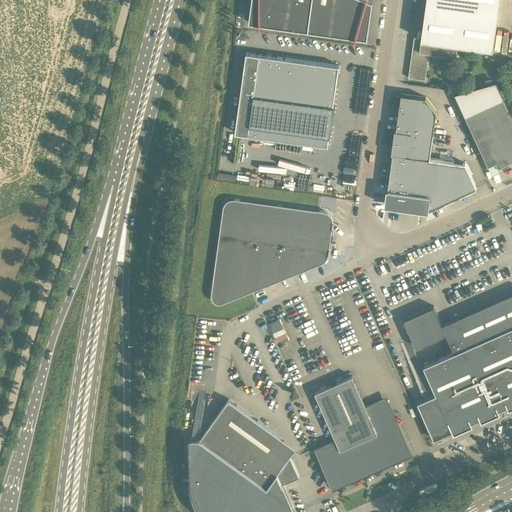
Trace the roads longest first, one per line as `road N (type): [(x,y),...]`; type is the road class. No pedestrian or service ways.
road 1 (unclassified): [(127,0),(0,439)]
road 2 (unknown): [(351,60),(244,47),(222,156),(229,167),(319,168),(339,156),(346,125)]
road 3 (primary): [(118,169),(50,343),(6,511)]
road 4 (primary): [(118,169),(58,511)]
road 5 (primary): [(78,511),(131,172)]
road 6 (primary): [(125,511),(131,172)]
road 7 (unclassified): [(377,252),(363,216),(392,0)]
road 8 (unknown): [(243,326),(237,378),(290,438),(312,490)]
road 9 (primary): [(131,172),(176,0)]
road 10 (primary): [(163,0),(118,169)]
road 11 (unknown): [(345,268),(410,413)]
road 12 (unclassified): [(377,252),(511,192)]
road 13 (unclassified): [(262,311),(377,252)]
